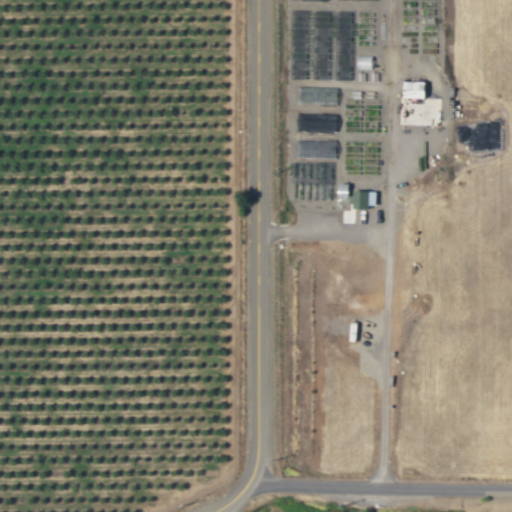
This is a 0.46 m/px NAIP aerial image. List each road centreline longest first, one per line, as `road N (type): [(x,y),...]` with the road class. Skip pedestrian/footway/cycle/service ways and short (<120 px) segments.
road 1 (tertiary): [(247,484),(256,450),(256,0)]
road 2 (residential): [(247,484),(511,491)]
